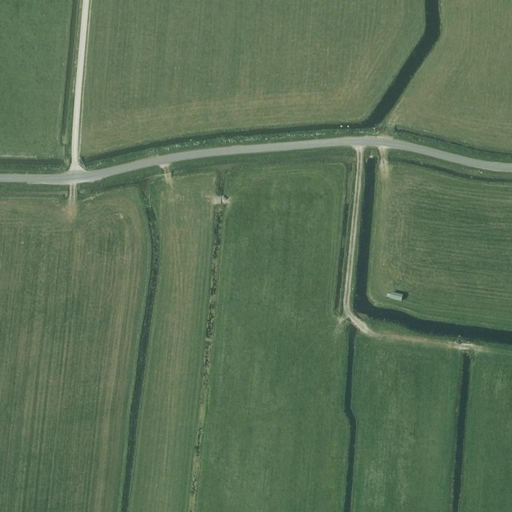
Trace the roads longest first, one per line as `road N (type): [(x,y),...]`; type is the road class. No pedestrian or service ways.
road 1 (unclassified): [(511,168),(358,141),(202,153),(89,176),(0,178)]
road 2 (track): [(364,329),(346,313),(358,141)]
